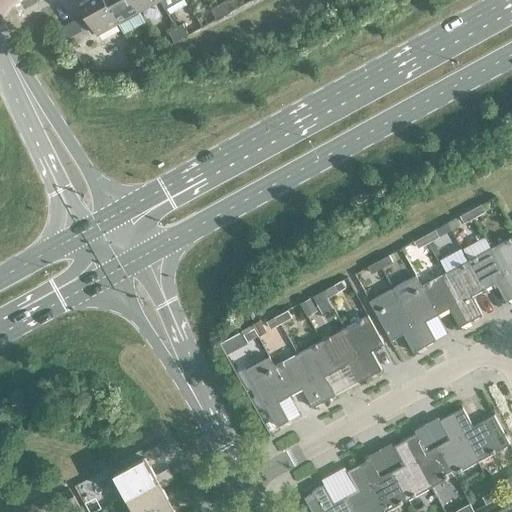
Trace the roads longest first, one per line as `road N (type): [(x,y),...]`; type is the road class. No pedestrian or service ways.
road 1 (secondary): [(502,0),(117,214)]
road 2 (secondary): [(140,259),(511,55)]
road 3 (residential): [(243,479),(497,338)]
road 4 (unclassified): [(17,71),(89,230)]
road 5 (unclassified): [(117,214),(17,71)]
road 6 (unclassified): [(113,272),(195,396)]
road 7 (unclassified): [(195,396),(174,321),(140,259)]
road 8 (secondary): [(0,336),(113,272)]
